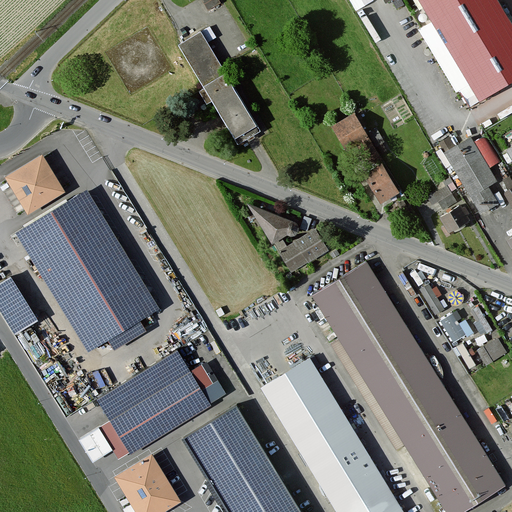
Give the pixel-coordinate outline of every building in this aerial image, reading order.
[(511,26),(496,0),(417,0),(476,99),(511,77),(511,26)] [(199,31),(176,44),(230,138),(254,124),(199,31)] [(350,110),(325,124),(351,169),(376,155),(350,110)] [(472,133),(441,148),(456,178),(461,176),(479,211),(501,200),(492,181),(497,179),(490,163),(500,158),(493,145),(481,151),(472,133)] [(441,137),(443,144),(452,141),(450,135),(441,137)] [(39,150),(2,173),(25,211),(63,188),(39,150)] [(380,163),(361,173),(376,200),(395,189),(380,163)] [(449,183),(428,191),(432,201),(438,199),(441,207),(456,201),(449,183)] [(511,185),(502,191),(511,208),(511,185)] [(83,186),(14,228),(87,346),(105,334),(113,348),(147,327),(140,316),(157,305),(83,186)] [(457,201),(436,213),(447,232),(469,220),(457,201)] [(324,245),(314,228),(287,245),(281,236),(288,232),(291,232),(294,231),(295,227),(295,224),(292,222),(259,209),(254,212),(279,250),(290,267),(324,245)] [(511,230),(503,236),(511,250),(511,230)] [(314,296),(448,511),(462,511),(504,485),(367,262),(314,296)] [(8,273),(0,277),(0,313),(11,331),(35,315),(8,273)] [(426,282),(416,288),(434,315),(444,308),(426,282)] [(470,308),(481,332),(492,327),(481,303),(470,308)] [(452,311),(438,319),(452,342),(465,334),(452,311)] [(497,339),(476,350),(484,365),(505,354),(497,339)] [(177,347),(94,395),(108,418),(97,424),(118,459),(211,404),(209,401),(219,395),(200,362),(189,368),(177,347)] [(265,387),(340,511),(400,511),(308,361),(265,387)] [(302,511),(236,402),(183,434),(230,511),(302,511)] [(150,450),(112,472),(136,511),(156,511),(179,498),(150,450)]
